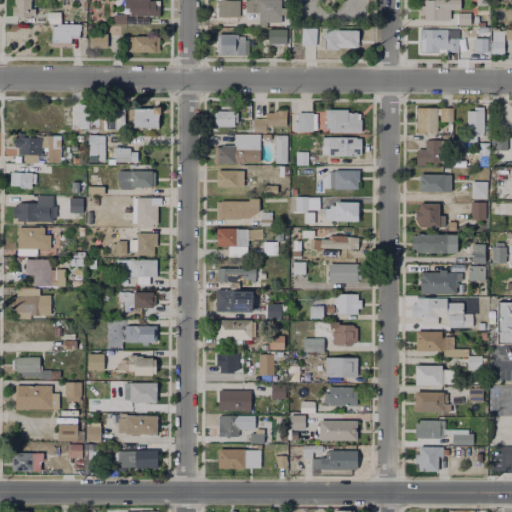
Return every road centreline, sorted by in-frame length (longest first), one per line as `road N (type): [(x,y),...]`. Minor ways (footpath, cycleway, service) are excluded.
road 1 (residential): [(184,511),(189,0)]
road 2 (residential): [(511,80),(0,76)]
road 3 (residential): [(385,511),(388,0)]
road 4 (residential): [(511,492),(0,492)]
